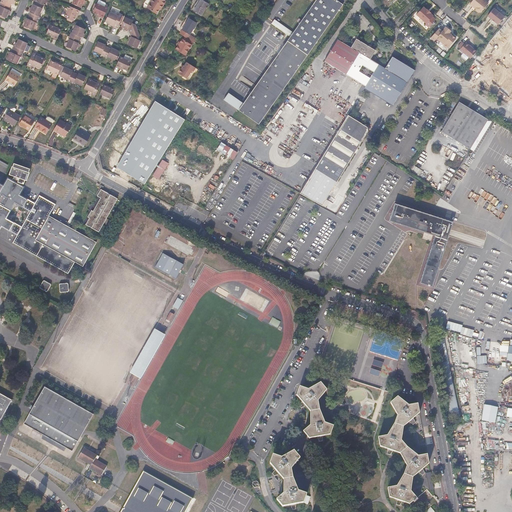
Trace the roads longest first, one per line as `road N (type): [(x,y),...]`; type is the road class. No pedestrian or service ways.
road 1 (residential): [(421,334),(413,321),(298,281),(84,168)]
road 2 (residential): [(511,116),(423,58),(368,0)]
road 3 (residential): [(421,334),(454,511)]
road 4 (unknown): [(164,87),(273,152)]
road 5 (unknown): [(319,80),(322,118),(292,163),(280,164),(273,152)]
